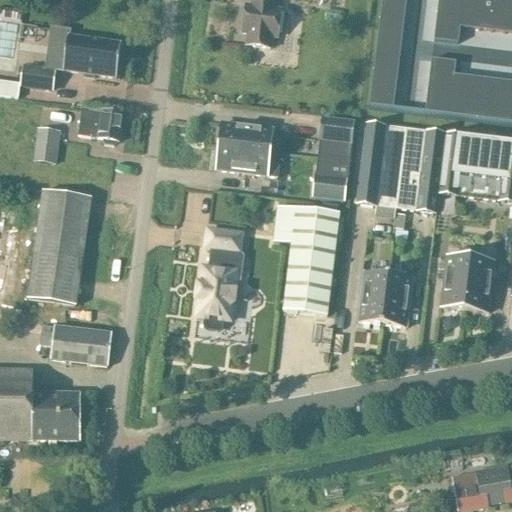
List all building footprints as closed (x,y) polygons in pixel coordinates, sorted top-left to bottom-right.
[(280,12),(282,0),(281,0),(251,0),(251,8),(245,7),(241,35),(247,36),(245,48),(269,51),(271,39),(283,40),(286,13),(280,12)] [(392,114),(406,0),(382,0),(369,111),(392,114)] [(511,0),(438,0),(433,46),(457,49),(459,34),(511,40),(511,0)] [(62,74),(63,74),(114,81),(116,81),(121,46),(119,46),(68,39),(68,38),(67,38),(62,74)] [(424,118),(511,128),(511,88),(453,81),(455,68),(431,65),(424,118)] [(23,69),(21,89),(51,93),(54,73),(23,69)] [(119,144),(123,115),(81,109),(77,138),(101,141),(103,147),(113,148),(116,143),(119,144)] [(319,143),(320,143),(318,161),(348,165),(353,125),(321,121),(319,143)] [(272,131),(222,125),(219,149),(269,155),(272,131)] [(395,211),(405,132),(365,127),(355,207),(375,210),(375,209),(395,211)] [(58,135),(38,132),(34,164),(54,167),(58,135)] [(435,217),(445,137),(405,132),(395,211),(416,214),(416,215),(435,217)] [(477,201),(484,142),(445,137),(435,217),(437,197),(457,200),(457,199),(477,201)] [(511,145),(484,142),(477,201),(498,204),(497,205),(511,206),(511,145)] [(269,155),(219,149),(216,173),(276,180),(279,157),(269,156),(269,155)] [(312,201),(343,205),(348,165),(318,161),(315,179),(314,179),(312,201)] [(326,319),(338,216),(277,209),(273,244),(290,246),(282,314),(326,319)] [(395,217),(394,231),(402,232),(404,218),(395,217)] [(240,271),(242,258),(238,254),(241,237),(207,232),(205,250),(211,251),(208,271),(202,270),(200,287),(196,286),(194,302),(198,302),(196,319),(204,320),(203,329),(206,332),(216,334),(220,331),(221,322),(230,323),(230,320),(233,317),(234,307),(232,305),(236,275),(240,271)] [(463,313),(470,262),(446,259),(440,310),(463,313)] [(470,262),(463,313),(487,315),(493,265),(470,262)] [(381,328),(387,278),(363,275),(357,325),(381,328)] [(387,278),(381,328),(405,331),(411,281),(387,278)] [(0,442),(78,444),(78,397),(32,397),(32,374),(0,374),(0,442)] [(511,470),(495,473),(495,472),(475,475),(475,477),(463,479),(465,494),(454,496),(457,511),(479,511),(487,511),(487,507),(505,504),(506,507),(511,505),(511,470)]
